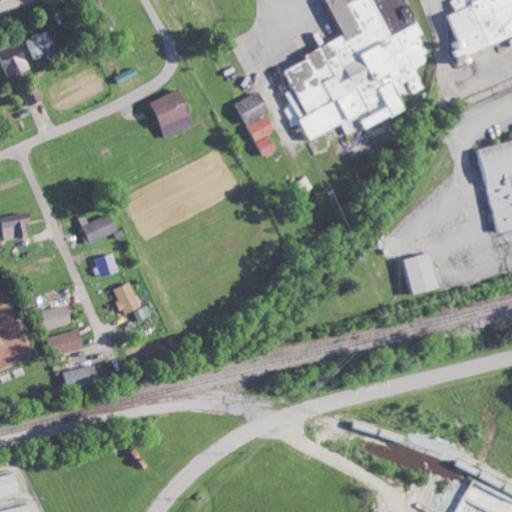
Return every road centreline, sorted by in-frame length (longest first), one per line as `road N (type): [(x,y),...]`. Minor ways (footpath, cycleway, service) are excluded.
road 1 (residential): [(156,511),(202,461),(257,425),(511,353)]
road 2 (residential): [(0,156),(158,85),(172,54),(144,0)]
road 3 (residential): [(20,148),(99,332)]
